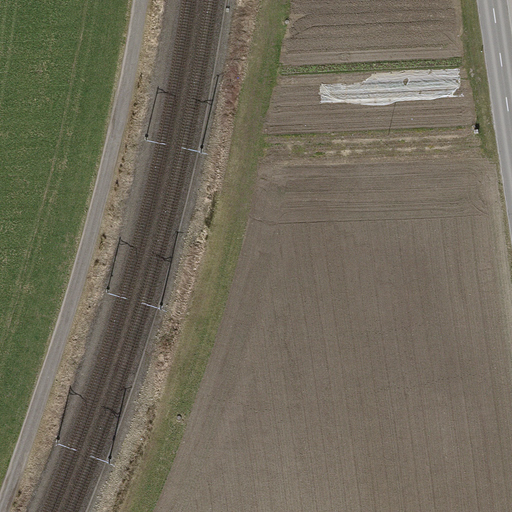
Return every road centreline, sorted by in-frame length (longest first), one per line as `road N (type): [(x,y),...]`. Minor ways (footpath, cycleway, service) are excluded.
road 1 (track): [(140,0),(124,105),(85,256),(0,507)]
road 2 (secondary): [(494,0),(511,122)]
